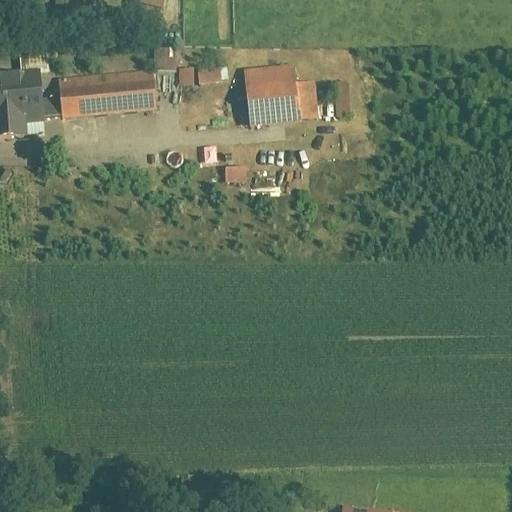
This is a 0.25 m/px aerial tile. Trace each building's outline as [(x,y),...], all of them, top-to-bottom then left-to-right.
[(166,0),(66,0),(63,13),(90,20),(94,0),(123,0),(122,3),(164,13),(166,0)] [(152,52),(152,73),(178,73),(178,52),(152,52)] [(292,62),(242,69),(251,135),(301,128),(292,62)] [(194,88),(196,73),(180,71),(178,86),(194,88)] [(223,86),(224,72),(197,71),(197,86),(223,86)] [(155,74),(59,83),(62,122),(158,113),(155,74)] [(39,77),(0,80),(0,143),(23,142),(22,128),(44,126),(39,77)] [(348,119),(347,90),(316,91),(318,120),(348,119)] [(222,171),(222,187),(246,187),(246,171),(222,171)]
